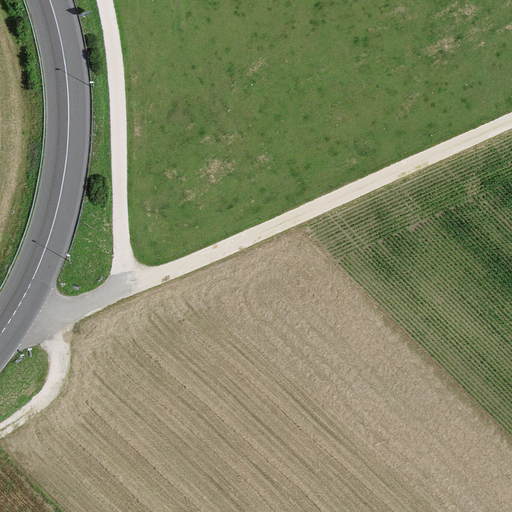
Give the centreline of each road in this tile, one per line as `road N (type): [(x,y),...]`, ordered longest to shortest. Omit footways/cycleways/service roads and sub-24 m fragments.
road 1 (track): [(511,120),(60,317),(16,309)]
road 2 (secondary): [(0,332),(44,247),(64,176),(63,53),(48,0)]
road 3 (track): [(128,286),(104,0)]
road 4 (track): [(0,431),(52,386),(60,317)]
